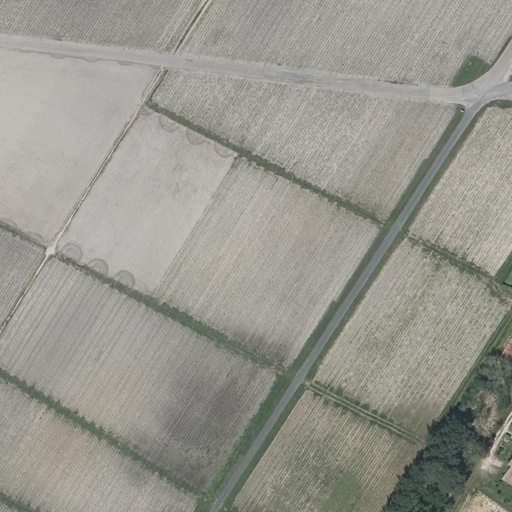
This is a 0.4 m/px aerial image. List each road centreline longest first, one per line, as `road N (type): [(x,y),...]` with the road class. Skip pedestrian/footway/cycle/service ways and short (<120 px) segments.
road 1 (unclassified): [(218,511),(487,95)]
road 2 (unclassified): [(487,95),(0,39)]
road 3 (track): [(0,331),(212,0)]
road 4 (track): [(301,382),(0,224)]
